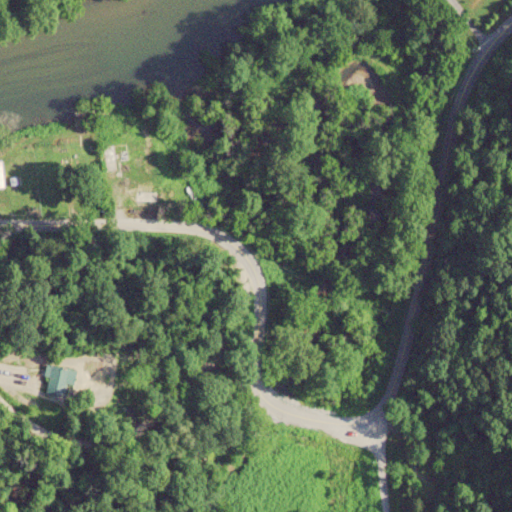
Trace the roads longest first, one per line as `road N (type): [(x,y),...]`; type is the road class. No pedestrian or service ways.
road 1 (tertiary): [(511,19),(461,90),(394,385),(373,420)]
road 2 (residential): [(257,299),(246,330),(145,444),(91,448),(0,372)]
road 3 (tertiary): [(257,299),(247,255),(217,234),(0,212)]
